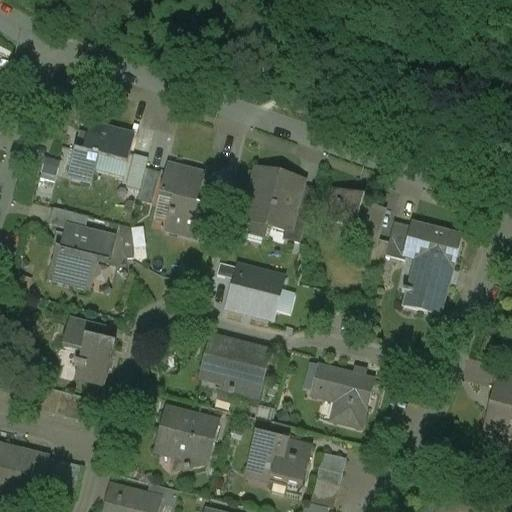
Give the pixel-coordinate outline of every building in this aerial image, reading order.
[(89,129),(83,155),(75,153),(68,179),(92,185),(99,159),(126,166),(132,140),(89,129)] [(134,158),(126,190),(139,193),(145,172),(147,161),(134,158)] [(203,177),(167,168),(160,199),(173,203),(165,234),(197,243),(206,211),(196,209),(203,177)] [(159,176),(145,172),(139,193),(137,204),(151,208),(159,176)] [(292,181),(256,172),(243,223),(288,235),(292,218),(295,207),(286,205),(292,181)] [(301,184),(292,181),(286,205),(295,207),(292,218),(305,222),(313,190),(300,187),(301,184)] [(363,201),(333,193),(329,208),(337,210),(334,224),(353,229),(349,245),(371,250),(372,250),(374,244),(376,233),(372,231),(376,212),(361,209),(363,201)] [(88,220),(53,212),(49,227),(65,231),(65,229),(84,234),(88,220)] [(410,231),(393,226),(388,247),(385,258),(403,263),(405,256),(404,255),(410,231)] [(459,240),(411,228),(410,231),(404,255),(405,256),(419,259),(410,295),(406,293),(402,309),(439,318),(459,240)] [(84,234),(65,229),(65,231),(59,252),(56,253),(49,282),(89,292),(96,265),(108,268),(114,242),(84,234)] [(372,250),(371,250),(364,278),(379,282),(385,258),(388,247),(374,244),(372,250)] [(217,278),(234,282),(237,271),(219,267),(217,278)] [(234,282),(227,312),(273,323),(284,279),(238,268),(237,271),(234,282)] [(106,332),(69,323),(62,350),(81,355),(75,380),(104,388),(115,347),(103,344),(106,332)] [(235,350),(211,344),(202,381),(230,388),(226,403),(246,408),(250,393),(259,395),(269,356),(242,349),(235,350)] [(374,382),(321,369),(313,400),(341,407),(337,425),(361,432),(374,382)] [(511,376),(496,372),(491,394),(494,394),(485,431),(511,438),(511,376)] [(47,392),(35,388),(29,412),(41,415),(47,392)] [(59,394),(47,392),(41,415),(53,418),(59,394)] [(71,397),(59,394),(53,418),(65,421),(71,397)] [(82,400),(71,397),(65,421),(76,424),(82,400)] [(94,403),(82,400),(76,424),(88,427),(94,403)] [(197,422),(191,422),(168,416),(158,454),(183,460),(179,474),(204,469),(203,453),(210,448),(215,426),(197,422)] [(312,449),(256,435),(245,476),(247,477),(248,473),(270,478),(269,482),(270,483),(302,491),(302,490),(312,449)] [(46,464),(17,457),(17,454),(0,450),(0,499),(35,508),(41,484),(46,464)] [(346,462),(322,456),(319,471),(342,477),(346,462)] [(59,464),(47,461),(46,464),(41,484),(53,487),(59,464)] [(70,467),(59,464),(53,487),(64,490),(70,467)] [(82,470),(70,467),(64,490),(76,493),(82,470)] [(342,477),(319,471),(316,483),(339,489),(342,477)] [(302,491),(270,483),(268,491),(270,495),(284,499),(285,496),(301,500),(304,490),(302,490),(302,491)] [(339,489),(316,483),(313,495),(336,501),(339,489)] [(158,511),(161,501),(111,489),(104,511),(158,511)] [(496,511),(498,503),(444,489),(438,511),(496,511)] [(332,511),(336,501),(313,495),(310,507),(329,511),(332,511)]
